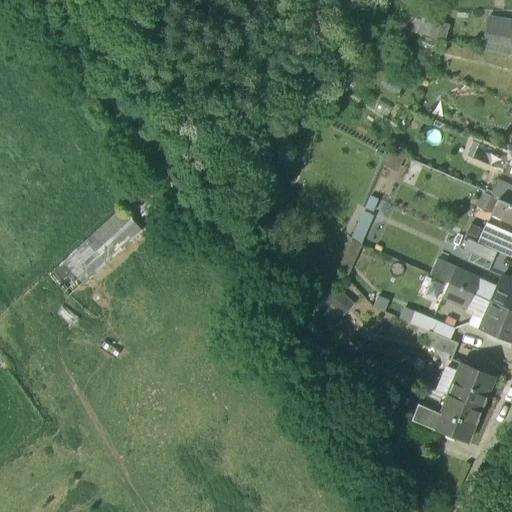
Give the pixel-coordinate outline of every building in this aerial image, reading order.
[(511,22),(489,18),(482,50),(511,55),(511,22)] [(511,205),(508,204),(498,200),(492,214),(511,222),(511,205)] [(151,232),(125,204),(50,273),(77,301),(151,232)] [(360,209),(351,237),(364,241),(373,213),(360,209)] [(497,228),(487,224),(478,243),(497,252),(499,252),(504,241),(493,236),(497,228)] [(497,252),(468,239),(464,249),(493,262),(497,252)] [(481,280),(457,269),(450,284),(475,294),(481,280)] [(511,279),(504,276),(499,288),(493,302),(511,310),(511,279)] [(499,288),(481,280),(475,294),(493,302),(499,288)] [(475,294),(450,284),(444,298),(468,309),(475,294)] [(441,299),(435,311),(456,321),(462,308),(441,299)] [(511,345),(511,310),(493,302),(480,332),(496,339),(494,343),(510,350),(511,345)] [(430,329),(434,316),(400,307),(397,320),(430,329)] [(455,329),(438,322),(434,333),(450,340),(455,329)] [(434,333),(429,332),(424,344),(453,357),(458,344),(450,340),(434,333)] [(494,378),(461,363),(448,394),(481,408),(494,378)] [(481,408),(448,394),(440,412),(434,428),(467,442),(481,408)] [(440,412),(418,403),(412,419),(434,428),(440,412)] [(435,435),(411,425),(407,434),(412,441),(429,448),(435,435)]
